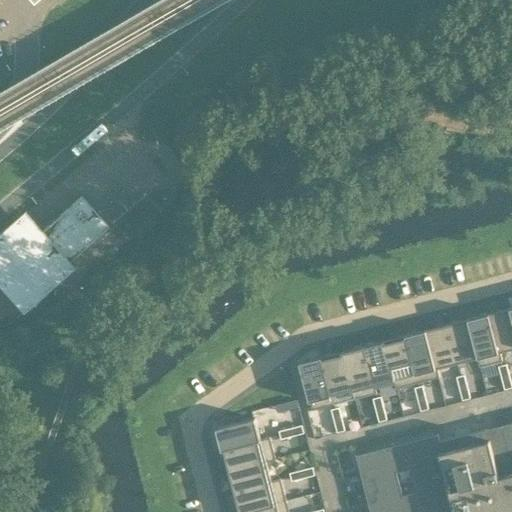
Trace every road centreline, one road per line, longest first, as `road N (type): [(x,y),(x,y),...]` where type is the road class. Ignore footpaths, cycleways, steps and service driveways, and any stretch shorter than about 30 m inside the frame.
road 1 (residential): [(511,283),(297,337),(198,411),(191,436),(211,511)]
road 2 (primary): [(0,211),(241,0)]
road 3 (primary): [(143,0),(44,113),(0,149)]
